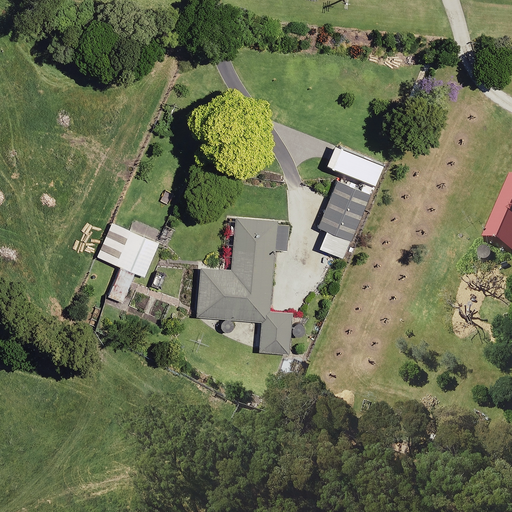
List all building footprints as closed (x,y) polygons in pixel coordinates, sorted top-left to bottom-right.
[(368,191),(335,178),(316,226),(349,239),(368,191)] [(511,250),(511,181),(509,180),(481,241),(510,255),(511,250)] [(203,267),(198,266),(195,305),(194,316),(220,318),(219,323),(219,325),(219,326),(219,327),(220,328),(221,329),(221,330),(222,330),(223,331),(227,331),(228,331),(229,330),(230,329),(231,328),(232,326),(232,325),(232,324),(231,319),(260,321),(258,349),(285,352),(288,317),(301,318),(302,307),(283,306),(283,309),(267,308),(272,248),(283,249),(285,219),(235,215),(230,269),(203,267)] [(161,232),(133,219),(129,229),(110,221),(95,255),(119,266),(106,294),(120,300),(133,271),(142,275),(161,232)] [(291,370),(299,351),(288,347),(273,387),(290,393),(298,373),(291,370)]
